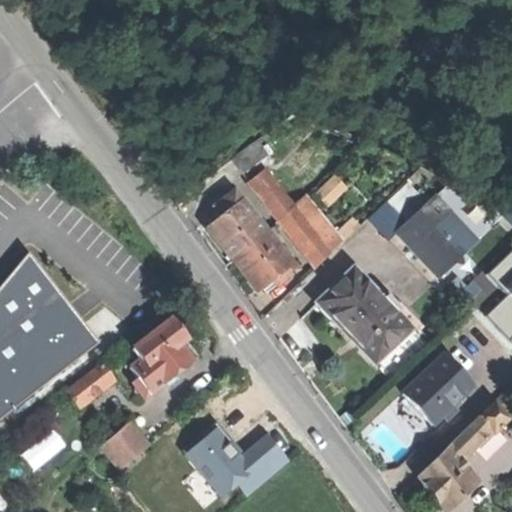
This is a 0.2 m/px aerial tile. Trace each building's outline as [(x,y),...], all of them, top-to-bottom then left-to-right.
[(268,157),(257,141),(230,159),(241,175),(268,157)] [(284,215),(294,206),(265,171),(249,183),(279,219),(284,215)] [(221,216),(239,202),(232,193),(214,206),(221,216)] [(445,193),(439,198),(480,241),(486,235),(445,193)] [(480,241),(439,198),(402,235),(443,277),(480,241)] [(268,235),(266,232),(242,200),(239,202),(221,216),(207,225),(221,244),(233,261),(268,235)] [(317,266),(333,254),(294,206),(284,215),(279,219),(317,266)] [(296,272),(268,235),(233,261),(245,276),(257,293),(274,280),(278,285),(296,272)] [(25,255),(0,285),(0,419),(96,342),(25,255)] [(347,334),(375,364),(414,326),(399,311),(397,313),(369,284),(371,281),(357,266),(317,305),(347,334)] [(497,332),(511,318),(511,304),(509,301),(487,321),(497,332)] [(179,350),(188,343),(180,332),(173,322),(133,350),(143,364),(130,374),(148,398),(191,367),(179,350)] [(473,387),(445,357),(405,396),(420,412),(438,431),(458,412),(452,406),(473,387)] [(104,367),(66,395),(79,412),(116,384),(104,367)] [(501,417),(493,405),(480,417),(487,425),(490,429),(501,417)] [(487,425),(480,417),(450,448),(456,456),(487,425)] [(107,437),(125,460),(149,442),(131,418),(107,437)] [(241,454),(215,422),(178,453),(215,498),(233,484),(246,499),(292,460),(268,431),(241,454)] [(35,469),(67,444),(55,428),(22,453),(35,469)] [(100,442),(118,465),(125,460),(107,437),(100,442)] [(456,456),(450,448),(433,465),(420,477),(434,495),(447,511),(476,483),(456,456)]
